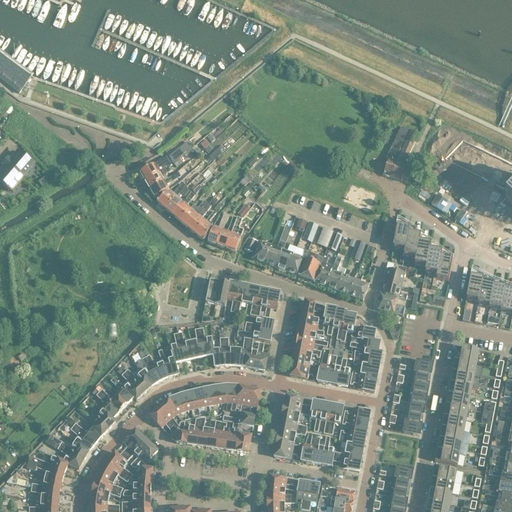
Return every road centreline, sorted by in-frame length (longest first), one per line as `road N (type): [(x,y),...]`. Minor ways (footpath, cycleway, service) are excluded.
road 1 (residential): [(290,287),(212,261),(112,172)]
road 2 (residential): [(448,328),(413,511)]
road 3 (residential): [(138,415),(163,389),(195,379),(279,384)]
